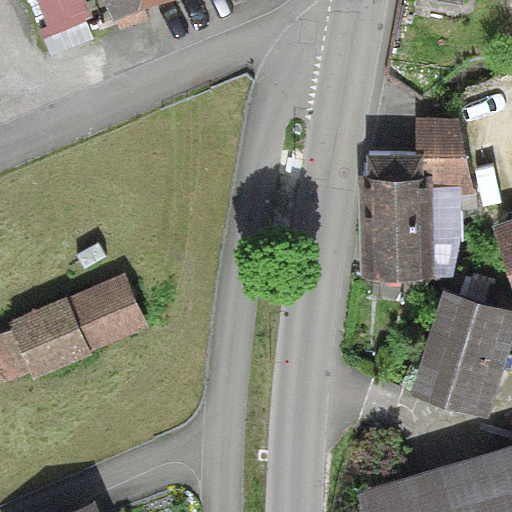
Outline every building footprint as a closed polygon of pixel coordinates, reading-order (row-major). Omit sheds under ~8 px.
[(93,17),(86,0),(37,0),(52,34),(93,17)] [(106,0),(114,19),(163,0),(106,0)] [(366,176),(358,176),(362,278),(453,277),(461,237),(461,210),(433,211),(432,194),(461,193),(468,192),(475,192),(457,117),(444,117),(416,116),(416,153),(366,154),(366,176)] [(461,210),(461,193),(432,194),(433,211),(461,210)] [(511,219),(492,226),(511,283),(511,219)] [(126,271),(68,295),(92,352),(150,328),(126,271)] [(511,328),(511,311),(444,290),(412,395),(485,417),(511,328)] [(68,295),(10,319),(14,329),(0,333),(0,384),(31,372),(32,377),(92,352),(68,295)] [(511,511),(511,445),(358,492),(363,511),(511,511)] [(99,511),(94,500),(66,511),(99,511)]
